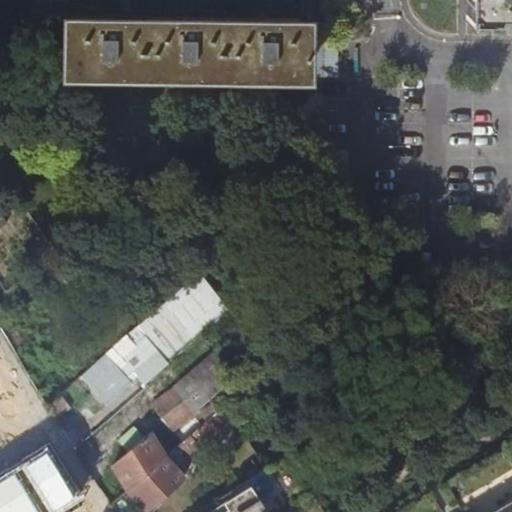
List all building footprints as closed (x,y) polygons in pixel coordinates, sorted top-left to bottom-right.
[(511,0),(465,0),(465,18),(511,18),(511,0)] [(301,75),(304,72),(304,40),(324,39),(325,22),(304,22),(304,20),(65,20),(65,74),(301,75)] [(156,350),(168,363),(227,310),(196,271),(124,336),(131,345),(145,360),(156,350)] [(131,345),(124,336),(79,377),(106,407),(130,385),(116,369),(123,362),(118,357),(131,345)] [(168,363),(156,350),(145,360),(132,371),(144,385),(168,363)] [(149,408),(172,434),(236,382),(212,354),(149,408)] [(224,406),(164,459),(127,491),(144,511),(145,511),(182,480),(173,469),(183,460),(181,459),(195,446),(199,450),(235,418),(224,406)] [(127,453),(144,438),(134,426),(117,440),(127,453)] [(127,491),(164,459),(149,434),(144,438),(127,453),(111,466),(127,491)] [(44,448),(0,475),(0,511),(52,511),(75,498),(44,448)] [(261,511),(259,509),(257,510),(248,497),(225,511),(261,511)]
